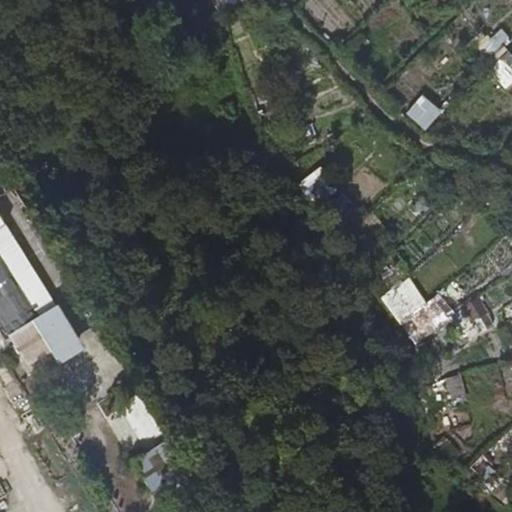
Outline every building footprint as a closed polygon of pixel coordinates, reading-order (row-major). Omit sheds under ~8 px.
[(488,58),(511,40),(501,27),(478,45),(488,58)] [(511,52),(489,70),(505,90),(511,84),(511,52)] [(424,95),(408,115),(429,131),(444,111),(424,95)] [(303,183),(324,212),(345,197),(324,168),(303,183)] [(0,333),(2,337),(16,328),(31,351),(48,337),(31,320),(45,312),(11,257),(0,263),(0,333)] [(403,276),(374,296),(394,324),(423,304),(403,276)] [(469,299),(460,311),(481,328),(491,316),(469,299)] [(420,380),(423,403),(459,399),(456,376),(420,380)] [(433,429),(466,423),(462,402),(429,409),(433,429)] [(150,448),(129,461),(149,494),(171,479),(150,448)]
